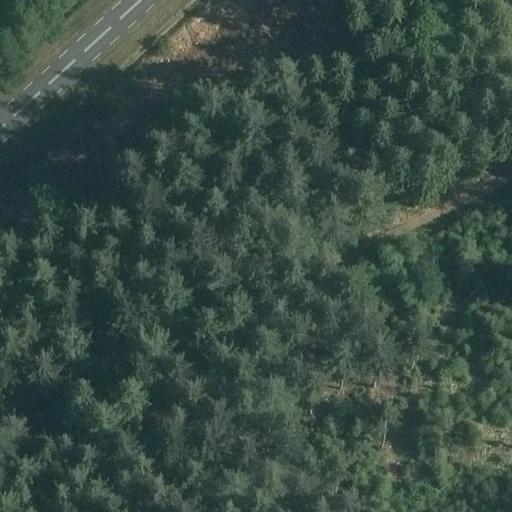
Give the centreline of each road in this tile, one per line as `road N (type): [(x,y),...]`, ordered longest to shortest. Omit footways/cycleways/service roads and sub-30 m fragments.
road 1 (track): [(511,183),(0,445)]
road 2 (primary): [(0,128),(141,0)]
